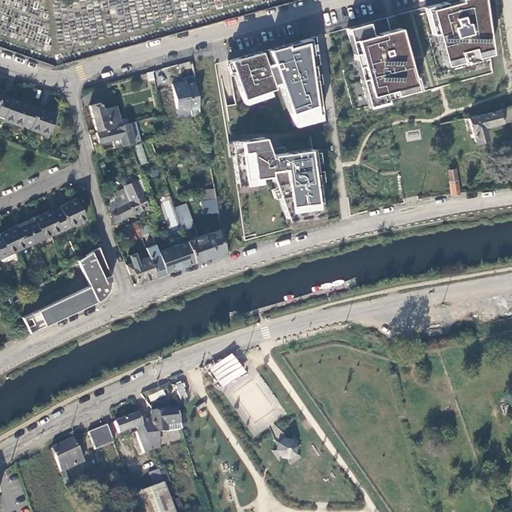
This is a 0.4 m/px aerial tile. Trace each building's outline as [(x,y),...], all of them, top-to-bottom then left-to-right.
[(439,33),(448,67),(464,62),(462,53),(475,49),(478,59),(494,54),(492,48),(490,33),(489,34),(479,0),(461,0),(462,1),(447,5),(446,2),(424,8),(426,14),(429,13),(428,9),(430,9),(439,33)] [(479,0),(489,34),(490,33),(485,0),(479,0)] [(429,13),(426,14),(430,33),(439,33),(430,9),(428,9),(429,13)] [(398,98),(419,91),(400,28),(394,29),(373,35),(370,22),(345,29),(356,67),(367,103),(388,98),(387,94),(395,91),(398,98)] [(227,60),(241,98),(265,90),(271,87),(270,85),(277,83),(291,121),(317,111),(318,111),(307,38),(265,49),(270,61),(263,64),(258,51),(227,60)] [(178,82),(170,83),(174,108),(179,107),(184,109),(196,106),(192,81),(184,82),(184,84),(179,84),(178,82)] [(267,94),(265,90),(241,98),(242,103),(267,94)] [(0,95),(0,117),(11,121),(18,101),(0,95)] [(388,98),(367,103),(369,109),(389,103),(388,98)] [(35,108),(18,101),(11,121),(29,128),(35,108)] [(104,126),(105,128),(115,126),(119,125),(114,106),(100,110),(98,102),(87,105),(94,129),(104,126)] [(511,104),(506,106),(498,108),(498,110),(464,118),(466,130),(471,129),(474,141),(486,138),(483,126),(511,119),(511,104)] [(53,114),(35,108),(29,128),(46,134),(53,114)] [(317,111),(291,121),(293,125),(318,118),(317,111)] [(133,121),(127,123),(132,143),(138,141),(133,121)] [(115,127),(94,132),(97,142),(110,139),(113,148),(129,144),(132,143),(127,123),(119,125),(115,126),(115,127)] [(285,220),(320,215),(311,148),(283,152),(282,145),(269,147),(269,151),(266,152),(261,136),(229,141),(235,186),(252,183),(252,182),(251,177),(259,176),(269,174),(273,186),(276,195),(285,220)] [(134,146),(141,165),(148,162),(141,143),(134,146)] [(457,168),(448,169),(451,194),(460,193),(457,168)] [(133,180),(121,186),(124,194),(132,213),(147,207),(140,193),(138,194),(136,189),(137,189),(133,180)] [(106,202),(113,222),(132,213),(124,194),(112,199),(111,197),(107,199),(108,201),(106,202)] [(75,198),(58,206),(67,226),(84,218),(75,198)] [(202,214),(216,212),(214,198),(199,201),(202,214)] [(172,205),(185,240),(191,238),(187,226),(192,224),(184,203),(172,205)] [(67,226),(58,206),(41,214),(50,234),(67,226)] [(50,234),(41,214),(23,222),(33,242),(50,234)] [(320,215),(285,220),(288,228),(321,218),(320,215)] [(119,230),(122,238),(126,235),(137,228),(135,221),(119,230)] [(33,242),(23,222),(6,229),(15,249),(33,242)] [(139,235),(137,228),(126,235),(128,240),(139,235)] [(0,256),(15,249),(6,229),(0,231),(0,256)] [(192,262),(222,251),(218,229),(191,238),(185,240),(192,262)] [(164,272),(192,262),(185,240),(163,248),(158,235),(151,237),(153,243),(164,272)] [(147,255),(155,275),(164,272),(153,243),(144,246),(147,255)] [(86,287),(18,317),(25,333),(95,302),(97,301),(99,300),(101,298),(103,296),(105,293),(107,291),(108,289),(108,286),(109,283),(109,280),(108,277),(108,274),(107,273),(96,247),(75,261),(86,287)] [(17,255),(15,249),(0,256),(0,262),(4,264),(16,258),(17,255)] [(133,252),(127,255),(130,262),(124,265),(128,273),(132,272),(136,282),(155,275),(147,255),(136,260),(133,252)] [(232,352),(208,369),(222,388),(246,371),(232,352)] [(181,384),(176,385),(181,400),(186,398),(181,384)] [(148,402),(165,396),(162,387),(145,394),(148,402)] [(203,402),(194,407),(197,412),(206,407),(203,402)] [(180,424),(175,410),(149,413),(151,420),(139,422),(148,445),(157,444),(156,433),(166,432),(166,426),(180,424)] [(145,456),(151,453),(148,445),(139,422),(136,414),(114,423),(119,436),(137,428),(139,434),(137,435),(145,454),(145,456)] [(114,444),(107,426),(88,433),(94,451),(114,444)] [(136,432),(130,435),(138,456),(145,454),(137,435),(136,432)] [(276,449),(277,453),(280,456),(283,458),(287,458),(290,458),(293,457),(296,454),(298,451),(298,447),(298,444),(296,441),(293,438),(290,437),(287,436),(283,437),(280,439),(278,442),(276,445),(276,449)] [(51,449),(63,480),(68,478),(65,471),(82,464),(72,440),(51,449)] [(164,487),(159,473),(149,477),(154,491),(164,487)] [(154,491),(134,498),(139,511),(173,511),(164,487),(154,491)]
